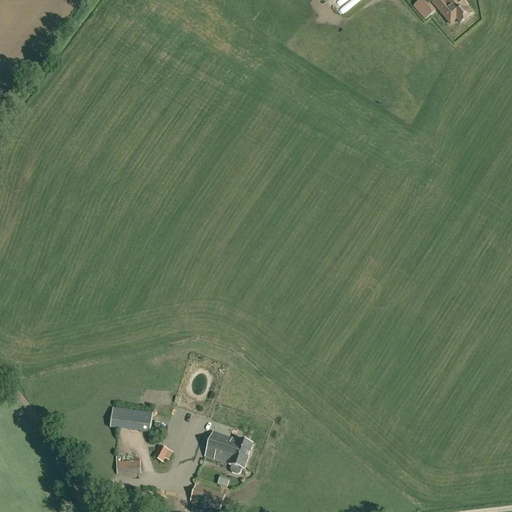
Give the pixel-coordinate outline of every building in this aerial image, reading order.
[(459,0),(458,0),(446,0),(443,3),(444,4),(438,9),(447,20),(453,14),(461,24),(471,14),(466,8),(467,7),(461,0),(459,0)] [(218,419),(230,373),(191,363),(180,406),(196,410),(195,413),(218,419)] [(153,414),(113,409),(111,428),(150,434),(153,414)] [(229,465),(232,466),(231,470),(232,473),(238,475),(241,474),(242,470),(245,471),(253,445),(238,440),(238,441),(213,432),(205,457),(229,465)] [(169,462),(174,454),(160,446),(153,458),(163,464),(165,460),(169,462)] [(117,462),(117,475),(141,474),(140,461),(117,462)] [(219,511),(220,511),(226,495),(196,485),(190,502),(219,511)]
